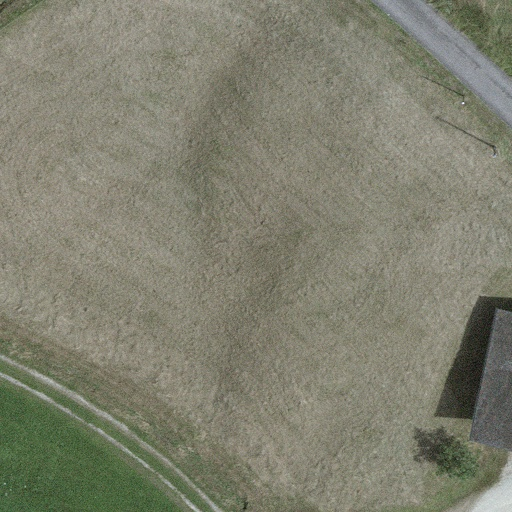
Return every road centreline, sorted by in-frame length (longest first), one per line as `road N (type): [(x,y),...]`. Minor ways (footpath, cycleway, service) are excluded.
road 1 (track): [(0,373),(159,471),(206,511)]
road 2 (unclassified): [(511,103),(400,0)]
